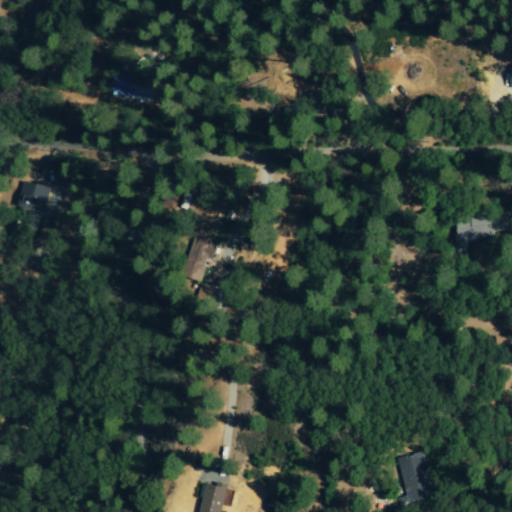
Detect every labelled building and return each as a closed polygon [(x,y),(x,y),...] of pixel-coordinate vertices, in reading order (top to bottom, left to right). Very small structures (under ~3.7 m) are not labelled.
[(153,100),(153,87),(136,87),(136,73),(116,73),(116,100),(153,100)] [(43,217),(45,209),(54,211),(61,183),(57,182),(54,191),(22,182),(15,209),(43,217)] [(200,282),(208,259),(210,260),(217,240),(197,233),(182,276),(200,282)] [(403,497),(399,497),(400,505),(431,499),(423,454),(396,459),(403,497)] [(201,511),(222,511),(226,487),(205,484),(201,511)]
